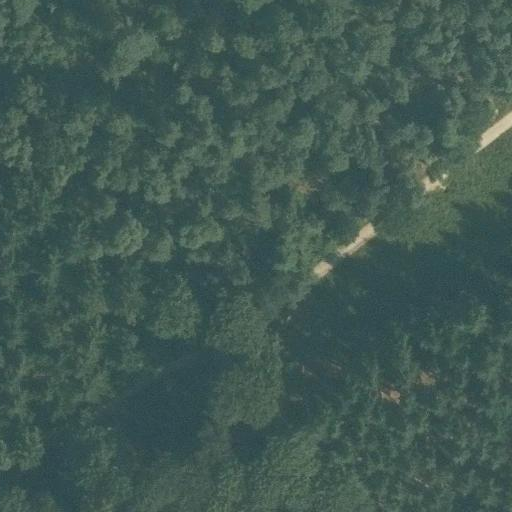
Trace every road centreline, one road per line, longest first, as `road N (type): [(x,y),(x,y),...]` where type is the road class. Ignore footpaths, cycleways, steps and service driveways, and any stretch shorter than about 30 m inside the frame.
road 1 (track): [(511,117),(234,330)]
road 2 (track): [(0,130),(234,330)]
road 3 (track): [(0,466),(234,330)]
road 4 (track): [(234,330),(399,511)]
